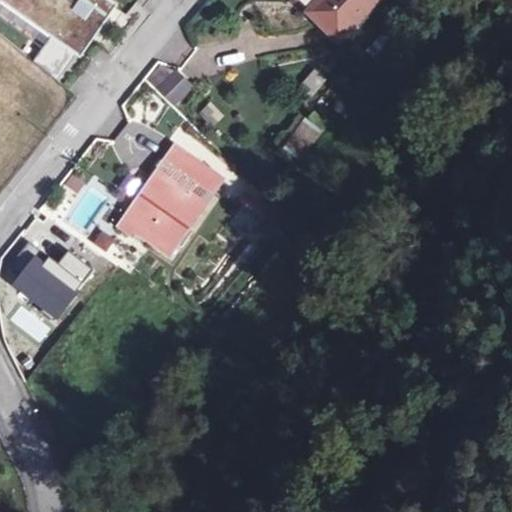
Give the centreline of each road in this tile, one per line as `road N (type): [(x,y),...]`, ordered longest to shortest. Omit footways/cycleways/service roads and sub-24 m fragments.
road 1 (residential): [(0,225),(176,0)]
road 2 (track): [(433,511),(449,445),(511,370)]
road 3 (residential): [(46,511),(43,473),(0,376)]
